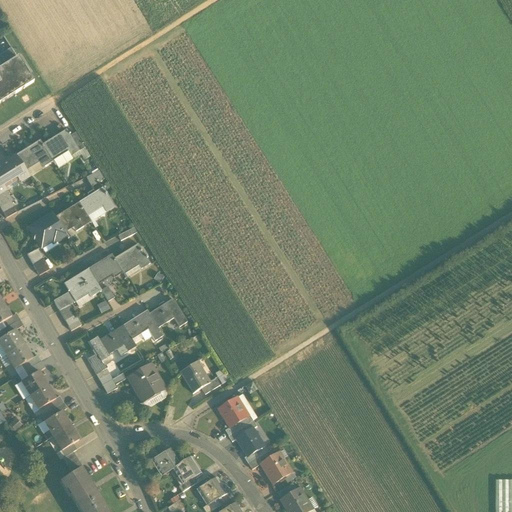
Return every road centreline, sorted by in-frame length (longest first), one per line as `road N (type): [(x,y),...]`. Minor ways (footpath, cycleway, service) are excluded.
road 1 (track): [(175,435),(191,416),(511,214)]
road 2 (residential): [(0,247),(111,443)]
road 3 (track): [(214,0),(51,101)]
road 4 (residential): [(262,511),(203,444),(164,433),(111,443)]
